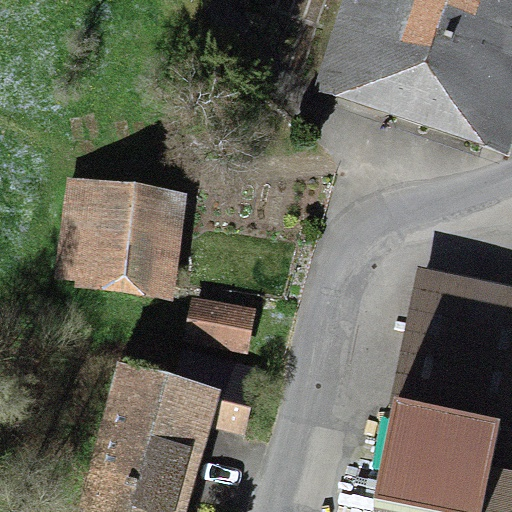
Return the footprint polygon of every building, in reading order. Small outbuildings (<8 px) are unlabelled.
[(492,121),(511,62),(511,0),(376,0),(351,74),(492,121)] [(156,280),(164,218),(72,206),(70,206),(62,268),(156,280)] [(511,511),(511,439),(509,439),(511,423),(511,295),(425,278),(376,511),(511,511)] [(200,308),(194,339),(244,348),(250,318),(200,308)] [(186,511),(189,502),(180,500),(201,417),(246,429),(261,373),(188,354),(178,393),(130,380),(94,511),(186,511)]
